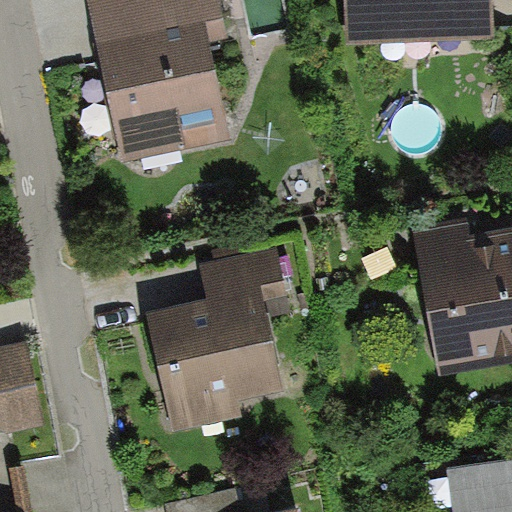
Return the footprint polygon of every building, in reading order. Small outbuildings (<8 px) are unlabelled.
[(98,0),(87,3),(122,168),(231,145),(206,29),(244,21),(239,0),(98,0)] [(493,0),(345,0),(348,53),(495,47),(493,0)] [(419,225),(445,370),(511,357),(511,226),(468,234),(465,217),(419,225)] [(148,301),(175,426),(238,412),(234,393),(289,382),(275,317),(293,313),(277,238),(196,256),(203,290),(148,301)] [(0,429),(43,420),(24,336),(0,341),(0,429)] [(511,511),(511,441),(447,452),(456,511),(511,511)] [(215,511),(304,511),(300,488),(215,511)]
